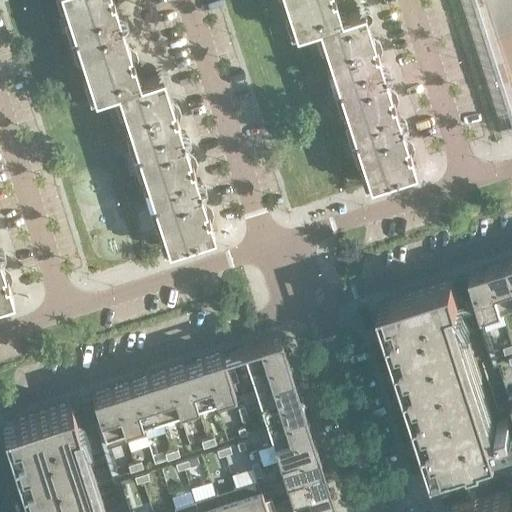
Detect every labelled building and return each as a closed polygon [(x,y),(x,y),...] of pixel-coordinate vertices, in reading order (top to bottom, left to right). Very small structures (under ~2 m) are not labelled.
[(120,20),(113,0),(62,0),(74,34),(120,20)] [(284,0),(295,32),(318,24),(317,23),(340,15),(335,0),(284,0)] [(381,48),(379,41),(377,38),(373,40),(363,8),(340,15),(317,23),(318,24),(337,86),(383,71),(377,52),(381,51),(381,48)] [(137,60),(137,57),(135,50),(133,48),(129,49),(120,20),(74,34),(94,96),(117,89),(116,88),(139,80),(133,62),(137,60)] [(399,121),(393,102),(397,101),(397,98),(395,91),(393,89),(389,90),(383,71),(337,86),(353,136),(399,121)] [(180,112),(178,105),(176,103),(172,104),(162,73),(139,80),(116,88),(117,89),(136,150),(182,136),(176,117),(180,116),(180,112)] [(409,153),(413,151),(414,148),(411,141),(409,139),(405,140),(399,121),(353,136),(369,183),(414,168),(409,153)] [(198,186),(192,167),(196,166),(196,163),(194,156),(192,153),(188,155),(182,136),(136,150),(152,201),(198,186)] [(209,217),(212,216),(213,213),(210,206),(208,204),(205,205),(198,186),(152,201),(167,247),(214,233),(209,217)] [(7,282),(11,281),(12,277),(9,270),(7,268),(3,269),(0,258),(0,301),(12,297),(7,282)] [(511,301),(511,270),(509,259),(490,265),(503,304),(511,301)] [(503,304),(490,265),(470,272),(478,297),(483,311),(503,304)] [(495,423),(455,300),(459,298),(452,277),(390,297),(391,299),(386,301),(390,313),(396,312),(400,326),(394,327),(399,341),(404,339),(409,353),(403,355),(407,368),(413,366),(418,380),(412,382),(416,396),(422,394),(426,408),(421,410),(425,423),(431,421),(435,435),(430,437),(434,451),(440,449),(445,466),(469,458),(470,461),(482,457),(482,454),(497,449),(511,443),(511,417),(497,422),(495,423)] [(511,286),(478,297),(511,401),(511,286)] [(279,333),(242,345),(248,364),(285,353),(279,333)] [(284,475),(278,457),(272,438),(266,420),(260,402),(254,383),(248,365),(242,345),(222,351),(230,378),(211,384),(193,390),(174,396),(156,402),(138,408),(120,413),(100,420),(129,511),(213,511),(221,510),(242,503),(263,496),(268,511),(295,511),(290,494),(284,475)] [(226,365),(222,352),(202,358),(214,395),(217,404),(237,398),(230,378),(230,377),(228,371),(226,365)] [(291,371),(285,353),(248,364),(254,383),(291,371)] [(214,395),(202,358),(184,364),(196,401),(214,395)] [(196,401),(184,364),(166,370),(178,407),(196,401)] [(178,407),(166,370),(148,375),(160,412),(178,407)] [(297,389),(291,371),(254,383),(260,401),(297,389)] [(160,412),(148,375),(129,381),(141,418),(160,412)] [(141,418),(129,381),(111,387),(123,424),(141,418)] [(123,424),(111,387),(92,393),(100,420),(106,440),(126,434),(123,424)] [(303,408),(297,389),(260,401),(266,420),(303,408)] [(105,511),(79,430),(76,422),(77,422),(70,401),(13,419),(13,420),(6,423),(10,435),(17,433),(21,447),(14,450),(19,463),(25,461),(30,475),(23,477),(27,490),(34,488),(39,502),(32,504),(34,511),(105,511)] [(309,426),(303,408),(266,420),(272,438),(309,426)] [(315,445),(309,426),(272,438),(278,457),(315,445)] [(284,475),(321,463),(315,445),(278,457),(284,475)] [(327,482),(321,463),(284,475),(290,494),(327,482)] [(300,511),(333,501),(327,482),(290,494),(296,511),(295,511),(300,511)] [(511,511),(511,487),(510,488),(509,487),(458,503),(459,505),(451,507),(452,511),(511,511)]
